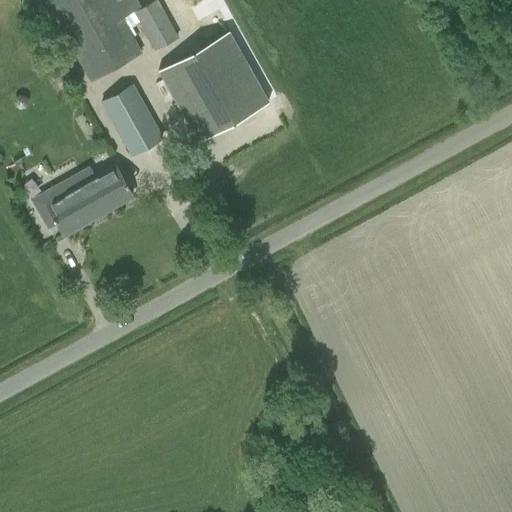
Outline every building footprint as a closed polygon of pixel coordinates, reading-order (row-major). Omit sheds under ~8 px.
[(135,0),(43,0),(90,82),(142,53),(121,17),(140,7),(135,0)] [(135,12),(156,50),(177,38),(156,1),(135,12)] [(227,30),(160,68),(200,139),(267,102),(227,30)] [(131,85),(101,102),(131,155),(161,138),(131,85)] [(113,165),(61,194),(45,203),(53,217),(51,217),(54,222),(55,221),(63,234),(131,196),(125,186),(127,185),(125,182),(123,183),(113,165)]
